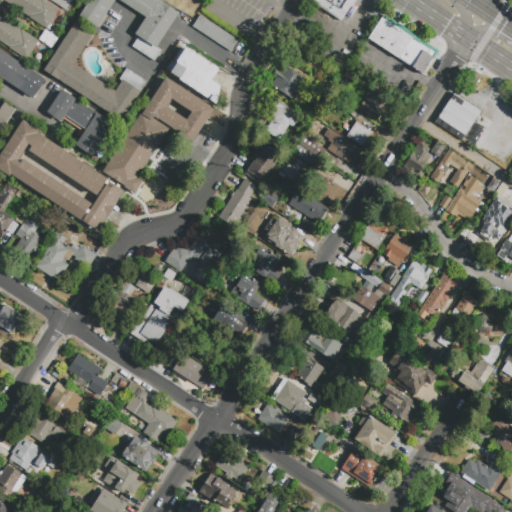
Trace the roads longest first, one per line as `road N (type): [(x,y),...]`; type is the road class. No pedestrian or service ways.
road 1 (residential): [(0,279),(357,511)]
road 2 (residential): [(295,0),(247,75),(233,138),(186,215),(136,233),(64,321)]
road 3 (residential): [(415,118),(216,420)]
road 4 (residential): [(381,175),(417,198),(482,274),(511,286)]
road 5 (residential): [(451,411),(384,511)]
